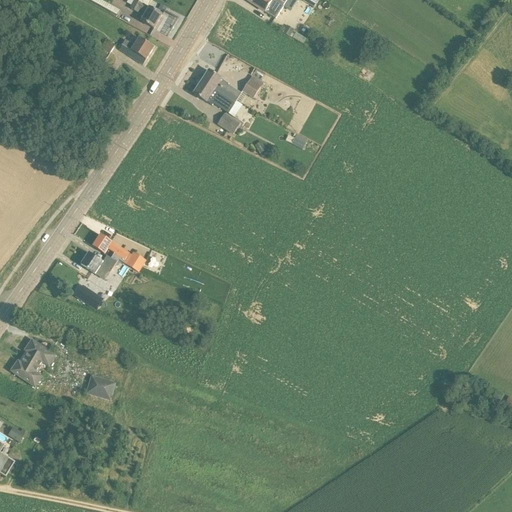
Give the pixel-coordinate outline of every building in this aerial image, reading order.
[(120,11),(99,0),(83,0),(116,18),(119,14),(118,14),(120,11)] [(163,16),(150,9),(143,4),(136,0),(135,0),(131,9),(138,13),(140,10),(147,14),(142,22),(154,30),(163,16)] [(317,0),(245,0),(275,19),(285,5),(283,3),(284,0),(299,0),(312,8),(317,0)] [(290,37),(293,32),(286,28),(283,33),(290,37)] [(143,66),(146,61),(154,48),(140,39),(135,47),(126,41),(120,51),(143,66)] [(106,41),(98,52),(107,59),(115,47),(106,41)] [(216,74),(228,53),(207,41),(198,58),(207,63),(205,68),(216,74)] [(202,83),(235,105),(242,94),(229,86),(229,85),(209,72),(202,83)] [(254,99),(261,88),(264,83),(253,76),(243,92),(254,99)] [(235,105),(202,83),(194,95),(207,103),(212,106),(214,104),(229,114),(235,105)] [(234,135),(240,125),(225,115),(219,125),(234,135)] [(295,139),(292,144),(292,145),(303,151),(306,145),(295,139)] [(261,154),(267,150),(263,144),(256,148),(261,154)] [(94,248),(107,257),(117,263),(119,261),(139,273),(146,261),(134,254),(133,256),(101,236),(94,248)] [(110,274),(117,263),(107,257),(103,263),(90,254),(81,266),(96,275),(101,268),(110,274)] [(104,300),(93,293),(86,304),(97,311),(104,300)] [(11,372),(29,384),(43,364),(50,353),(48,351),(49,349),(49,347),(48,344),(46,343),(44,343),(41,344),(40,346),(32,341),(25,351),(28,354),(21,363),(18,361),(11,372)] [(89,386),(113,393),(116,385),(92,377),(89,386)] [(89,386),(87,394),(111,402),(113,393),(89,386)] [(19,443),(24,435),(13,428),(8,436),(19,443)] [(0,473),(5,477),(14,463),(0,454),(0,451),(4,446),(0,443),(0,473)]
